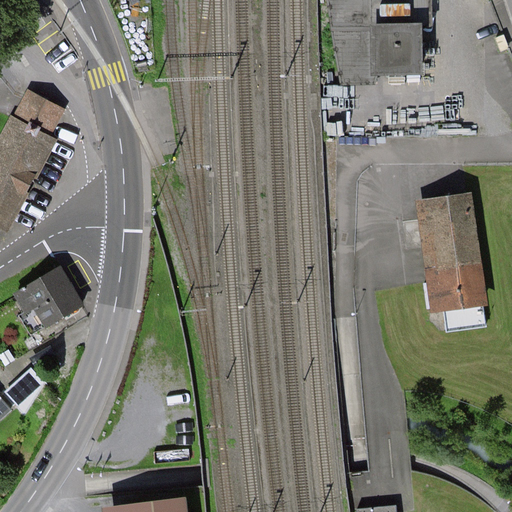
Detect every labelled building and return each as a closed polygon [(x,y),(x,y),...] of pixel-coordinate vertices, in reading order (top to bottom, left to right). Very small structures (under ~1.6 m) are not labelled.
[(329,0),(340,76),(423,72),(424,25),(432,24),(431,0),(329,0)] [(52,135),(66,108),(27,88),(13,115),(0,139),(0,230),(2,227),(8,230),(56,137),(52,135)] [(416,200),(424,269),(481,261),(471,193),(416,200)] [(487,306),(481,261),(424,269),(428,296),(431,313),(487,306)] [(61,265),(11,294),(24,315),(34,309),(45,329),(85,306),(61,265)] [(190,511),(189,495),(103,505),(103,511),(190,511)]
